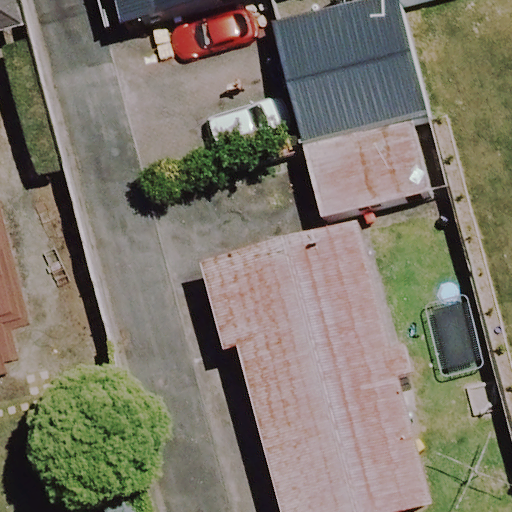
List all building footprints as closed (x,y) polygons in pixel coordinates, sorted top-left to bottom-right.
[(0,0),(0,50),(19,46),(7,0),(0,0)] [(305,0),(117,0),(128,42),(305,0)] [(511,0),(410,0),(414,15),(458,5),(466,40),(511,29),(511,0)] [(403,14),(274,42),(316,235),(445,207),(403,14)] [(219,369),(239,364),(273,511),(432,511),(370,248),(281,268),(200,288),(219,369)]
